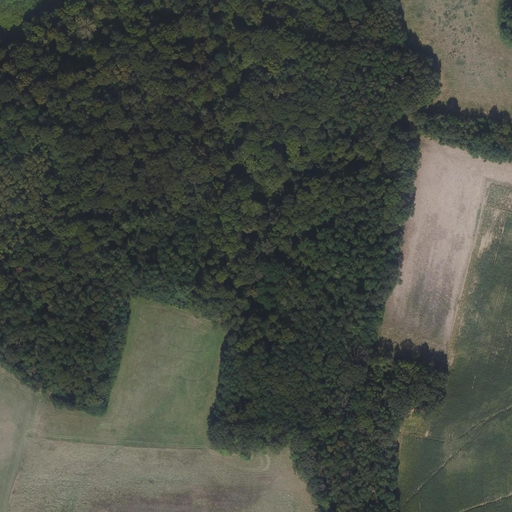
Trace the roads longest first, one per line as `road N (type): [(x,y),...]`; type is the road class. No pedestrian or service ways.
road 1 (track): [(381,511),(348,413),(351,339),(405,158),(310,139),(234,138)]
road 2 (track): [(35,393),(3,511)]
